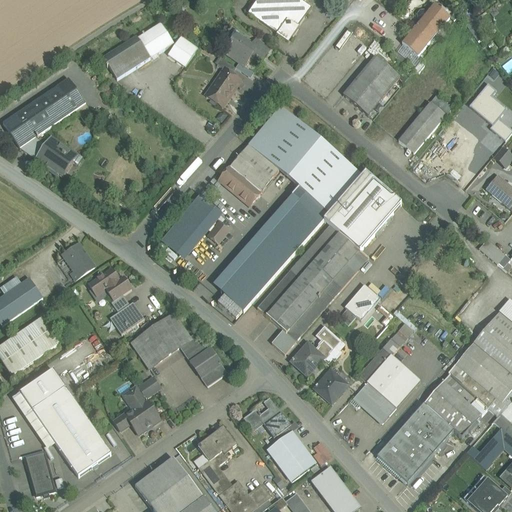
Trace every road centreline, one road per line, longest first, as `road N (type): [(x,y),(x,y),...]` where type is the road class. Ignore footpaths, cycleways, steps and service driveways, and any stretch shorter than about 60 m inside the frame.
road 1 (residential): [(125,252),(265,91),(281,85),(441,203)]
road 2 (residential): [(67,511),(266,372)]
road 3 (residential): [(393,511),(266,372)]
road 4 (residential): [(266,372),(231,334),(125,252)]
road 5 (residential): [(125,252),(0,164)]
